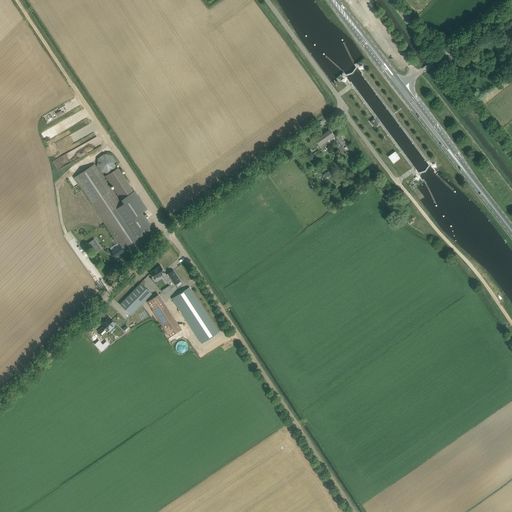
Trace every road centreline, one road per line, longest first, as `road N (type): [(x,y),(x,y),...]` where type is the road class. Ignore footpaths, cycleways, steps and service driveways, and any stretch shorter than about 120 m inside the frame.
road 1 (unclassified): [(348,511),(166,235)]
road 2 (unclassified): [(0,401),(166,235)]
road 3 (unclassified): [(166,235),(341,110)]
road 4 (track): [(399,186),(511,318)]
road 5 (unclassified): [(341,110),(266,0)]
road 6 (unclassified): [(511,156),(477,112),(447,52)]
